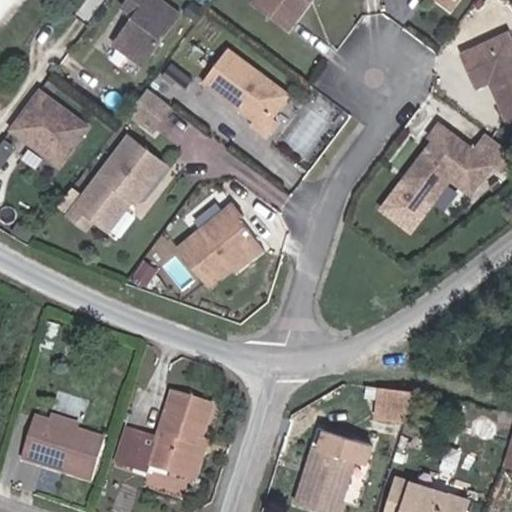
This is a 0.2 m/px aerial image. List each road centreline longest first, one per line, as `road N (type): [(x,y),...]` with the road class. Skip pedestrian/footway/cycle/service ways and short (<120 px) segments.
road 1 (unclassified): [(0,249),(184,335),(292,360)]
road 2 (residential): [(382,66),(377,135),(327,215),(292,360)]
road 3 (unclassified): [(292,360),(364,336),(511,237)]
road 4 (residential): [(239,511),(292,360)]
road 5 (unknown): [(511,391),(459,380),(364,336)]
